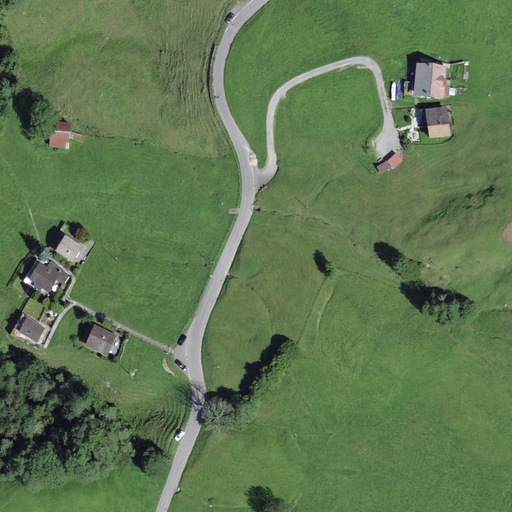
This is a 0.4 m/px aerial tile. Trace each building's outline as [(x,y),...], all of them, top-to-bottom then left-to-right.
[(447,69),(417,66),(413,99),(444,102),(447,69)] [(447,109),(425,112),(429,141),(452,138),(447,109)] [(72,126),(52,124),(49,149),(69,151),(72,126)] [(403,161),(396,154),(387,162),(394,170),(403,161)] [(391,169),(387,162),(377,168),(381,175),(391,169)] [(65,238),(55,254),(73,265),(83,248),(65,238)] [(47,269),(40,265),(30,281),(35,285),(34,288),(40,292),(42,289),(49,293),(56,282),(63,287),(70,276),(62,271),(63,270),(51,263),(47,269)] [(45,330),(27,320),(19,335),(37,345),(45,330)] [(117,336),(95,327),(86,348),(107,357),(117,336)]
